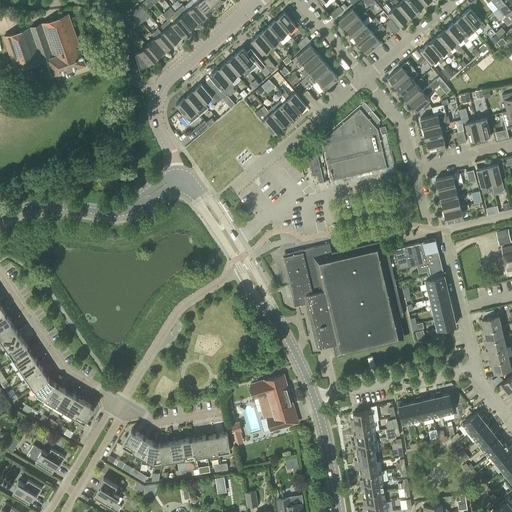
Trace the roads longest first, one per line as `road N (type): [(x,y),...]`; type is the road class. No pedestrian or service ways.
road 1 (tertiary): [(313,398),(182,173)]
road 2 (residential): [(155,88),(135,77),(119,14),(104,2),(8,0)]
road 3 (tertiary): [(0,219),(41,207),(119,211),(182,173)]
road 4 (residential): [(115,397),(64,367),(0,272)]
road 5 (residential): [(235,186),(361,73)]
road 6 (residential): [(313,398),(470,370)]
road 7 (tertiary): [(155,88),(261,0)]
road 8 (residential): [(115,397),(48,511)]
road 9 (residential): [(65,511),(128,406)]
